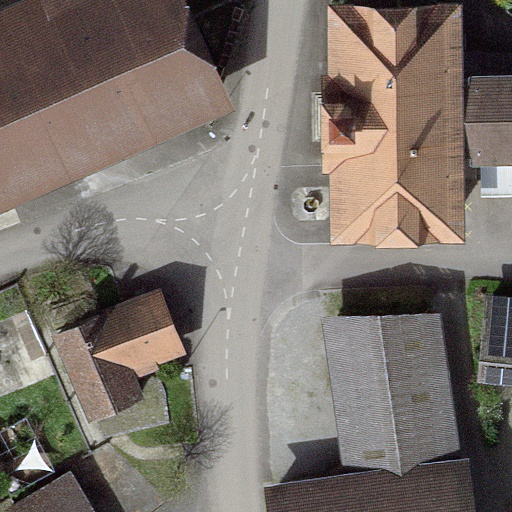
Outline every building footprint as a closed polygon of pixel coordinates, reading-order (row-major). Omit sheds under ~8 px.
[(0,169),(202,80),(165,0),(50,0),(45,2),(43,0),(37,0),(0,13),(0,169)] [(511,75),(451,77),(449,7),(339,8),(339,78),(329,78),(329,89),(332,89),(330,154),(340,154),(340,223),(452,222),(452,153),(511,151),(511,75)] [(137,397),(124,365),(175,346),(156,296),(57,333),(92,413),(137,397)] [(511,297),(491,296),(485,356),(511,358),(511,297)] [(461,511),(434,314),(339,317),(362,482),(272,495),(274,511),(461,511)] [(93,511),(69,471),(13,502),(18,511),(93,511)]
